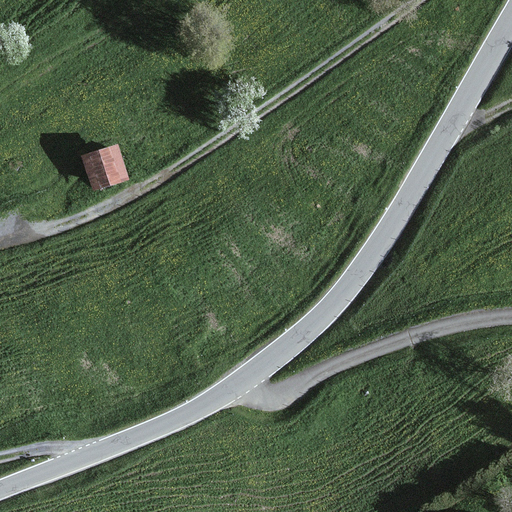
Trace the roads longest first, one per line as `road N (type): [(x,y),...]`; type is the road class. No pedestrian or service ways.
road 1 (tertiary): [(511,20),(397,218),(305,332),(203,406),(0,490)]
road 2 (track): [(0,241),(166,175),(419,0)]
road 3 (track): [(511,315),(374,350),(274,395),(236,385)]
